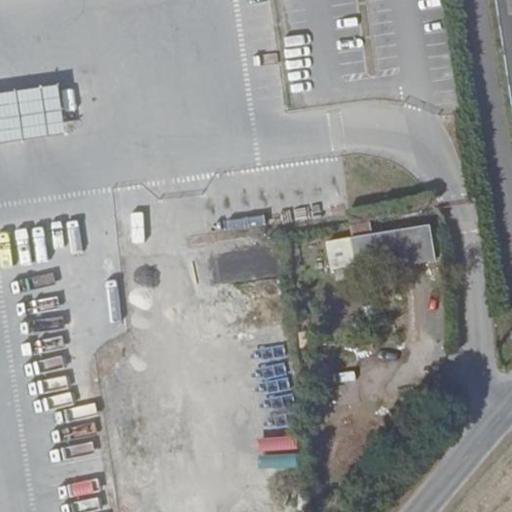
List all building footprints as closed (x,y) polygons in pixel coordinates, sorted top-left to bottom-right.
[(511,0),(488,0),(511,127),(511,0)] [(0,143),(67,133),(59,85),(0,94),(0,143)] [(337,238),(343,274),(428,260),(422,224),(337,238)] [(250,364),(285,358),(270,261),(203,272),(209,312),(241,307),(250,364)] [(75,392),(48,395),(49,405),(77,402),(75,392)] [(158,450),(163,482),(180,480),(181,487),(201,484),(197,453),(181,455),(180,447),(158,450)] [(166,511),(159,485),(124,494),(129,511),(166,511)]
